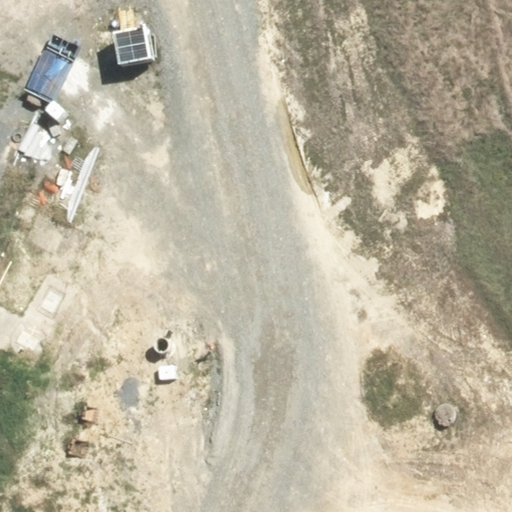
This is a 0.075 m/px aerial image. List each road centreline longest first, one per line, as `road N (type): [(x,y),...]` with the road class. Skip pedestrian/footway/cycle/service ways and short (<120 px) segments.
road 1 (residential): [(392,399),(288,207),(230,0)]
road 2 (residential): [(392,399),(263,511)]
road 3 (residential): [(505,511),(392,399)]
